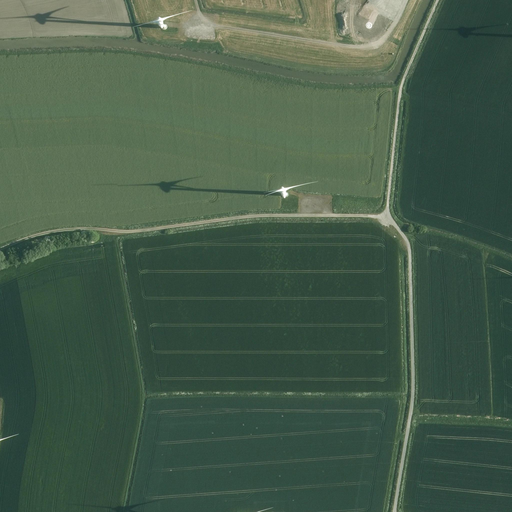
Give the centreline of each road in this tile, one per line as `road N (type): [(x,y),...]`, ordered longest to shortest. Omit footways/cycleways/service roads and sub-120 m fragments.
road 1 (unclassified): [(439,0),(404,79),(388,210),(410,247),(413,315),(408,438),(395,511)]
road 2 (track): [(0,248),(70,226),(131,233),(260,214),(390,215)]
